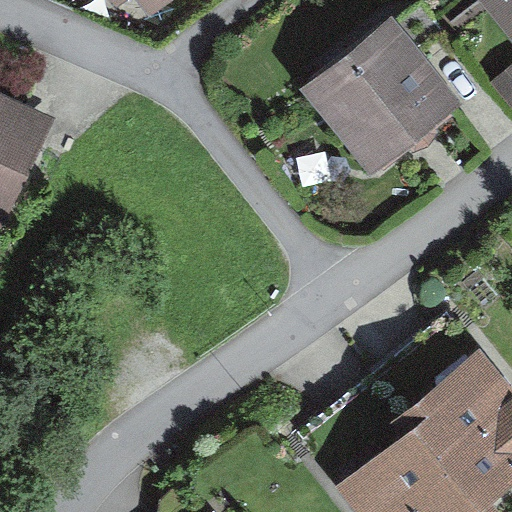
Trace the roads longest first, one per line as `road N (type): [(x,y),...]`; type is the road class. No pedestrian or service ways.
road 1 (residential): [(53,511),(96,462),(334,293)]
road 2 (residential): [(334,293),(217,119),(160,74)]
road 3 (residential): [(334,293),(511,156)]
road 4 (residential): [(160,74),(0,9)]
